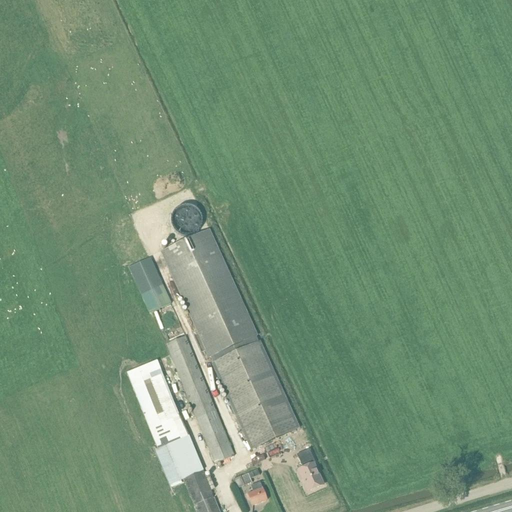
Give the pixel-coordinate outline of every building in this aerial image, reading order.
[(161,252),(209,358),(211,357),(213,363),(212,364),(251,450),(300,428),(260,341),(259,342),(256,337),(258,336),(209,230),(161,252)] [(151,258),(128,268),(149,313),(171,303),(151,258)] [(166,345),(214,463),(235,456),(186,336),(166,345)] [(157,361),(126,373),(158,448),(168,445),(195,511),(220,511),(189,436),(188,436),(178,415),(179,414),(157,361)] [(297,455),(303,469),(298,471),(308,493),(323,485),(314,465),(316,464),(309,450),(297,455)] [(257,470),(234,479),(238,488),(252,482),(251,479),(260,475),(257,470)] [(246,496),(248,501),(250,500),(252,506),(267,501),(262,490),(263,490),(260,483),(251,487),(253,493),(246,496)]
